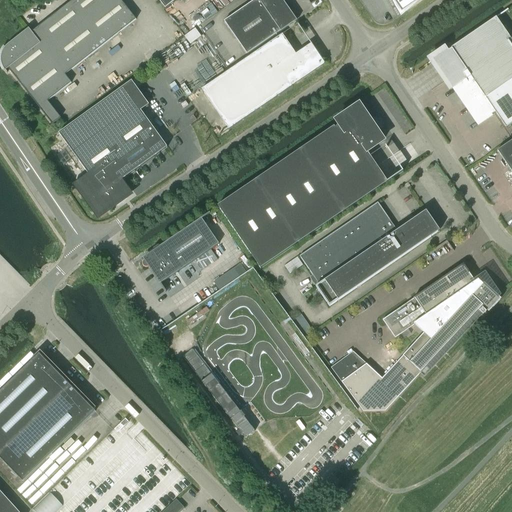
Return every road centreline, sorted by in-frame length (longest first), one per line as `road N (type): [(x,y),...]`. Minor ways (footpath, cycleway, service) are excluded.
road 1 (unclassified): [(90,246),(372,54)]
road 2 (unclassified): [(232,511),(32,301)]
road 3 (unclassified): [(511,248),(372,54)]
road 4 (motorway): [(90,246),(0,112)]
road 5 (motorway): [(0,127),(83,251)]
